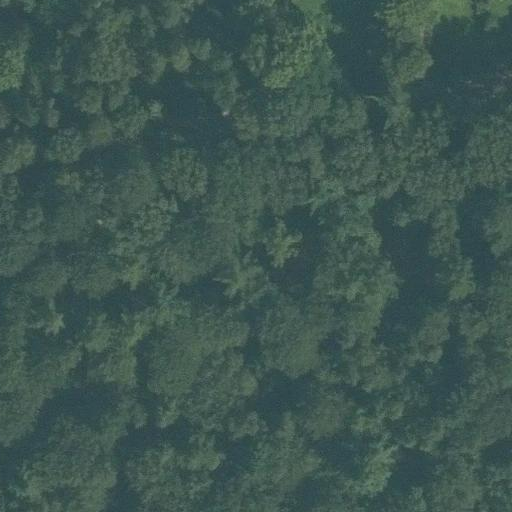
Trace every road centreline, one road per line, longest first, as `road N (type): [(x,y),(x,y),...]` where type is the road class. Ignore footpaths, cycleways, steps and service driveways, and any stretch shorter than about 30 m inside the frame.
road 1 (track): [(511,76),(0,151)]
road 2 (track): [(0,334),(511,288)]
road 3 (track): [(229,511),(242,492),(247,458),(194,318)]
